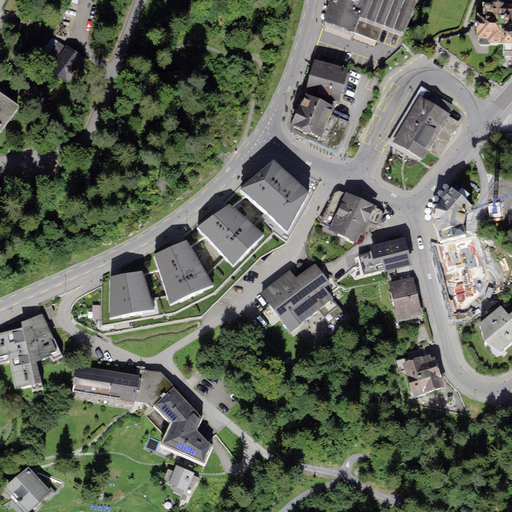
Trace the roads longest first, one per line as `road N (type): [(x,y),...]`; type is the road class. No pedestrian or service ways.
road 1 (residential): [(334,172),(282,264),(162,359)]
road 2 (residential): [(511,384),(484,389),(457,371),(411,208)]
road 3 (tertiary): [(262,134),(180,216),(90,266)]
road 4 (residential): [(162,359),(122,354),(68,324),(66,306),(86,288),(90,266)]
road 5 (residential): [(511,92),(411,208)]
road 6 (tertiary): [(314,0),(283,98),(262,134)]
road 7 (residential): [(256,447),(162,359)]
